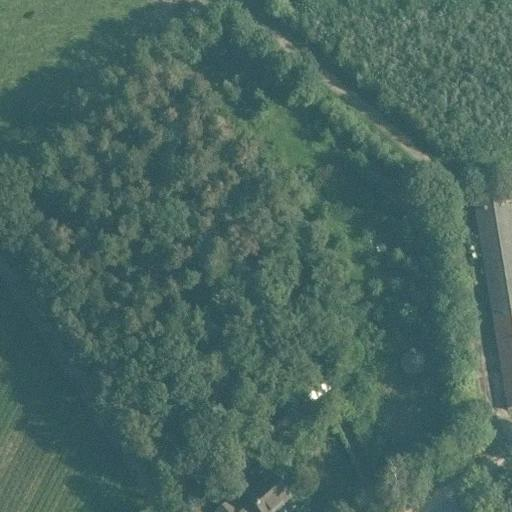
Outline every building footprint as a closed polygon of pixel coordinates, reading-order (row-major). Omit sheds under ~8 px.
[(508,411),(511,410),(511,203),(476,209),(508,411)] [(401,365),(401,366),(401,367),(402,368),(402,369),(402,370),(403,371),(403,372),(404,373),(404,374),(405,375),(406,375),(407,376),(408,377),(409,377),(410,378),(411,378),(412,378),(413,378),(414,378),(415,378),(416,378),(417,378),(418,378),(419,377),(420,377),(421,376),(422,375),(423,375),(424,374),(424,373),(425,372),(425,371),(426,370),(426,369),(426,368),(426,367),(427,366),(426,365),(426,364),(426,363),(426,361),(425,360),(425,359),(424,359),(424,358),(423,357),(422,356),(421,355),(420,355),(419,354),(418,354),(417,354),(416,353),(415,353),(414,353),(413,353),(412,353),(411,354),(410,354),(409,354),(408,355),(407,355),(406,356),(405,357),(404,358),(404,359),(403,359),(403,360),(402,361),(402,363),(402,364),(401,365)] [(231,399),(216,403),(220,416),(235,411),(231,399)] [(264,430),(275,443),(312,411),(301,399),(264,430)] [(189,443),(173,460),(192,478),(208,461),(189,443)] [(271,479),(256,492),(247,500),(248,500),(234,511),(228,505),(220,511),(256,511),(257,511),(277,511),(290,501),(271,479)]
